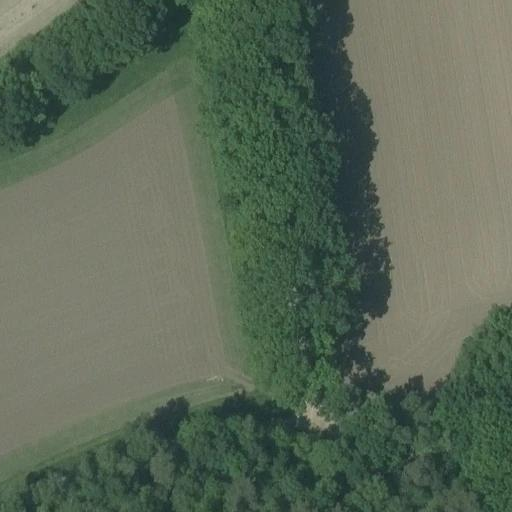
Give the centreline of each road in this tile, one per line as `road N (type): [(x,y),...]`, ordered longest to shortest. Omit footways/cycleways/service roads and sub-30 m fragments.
road 1 (track): [(319,415),(297,347),(238,0)]
road 2 (track): [(319,415),(154,446),(53,483),(7,511)]
road 3 (track): [(0,95),(134,0)]
road 4 (track): [(390,511),(319,415)]
